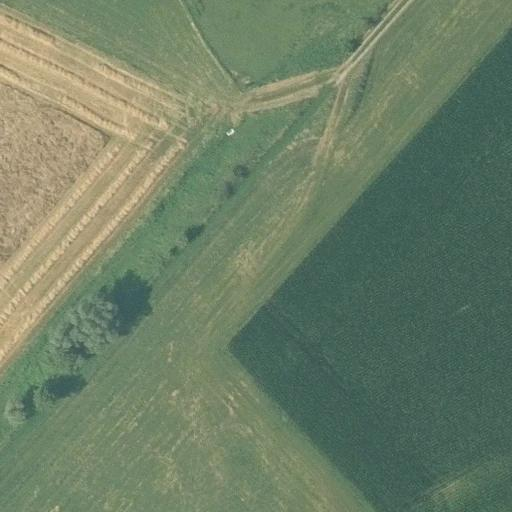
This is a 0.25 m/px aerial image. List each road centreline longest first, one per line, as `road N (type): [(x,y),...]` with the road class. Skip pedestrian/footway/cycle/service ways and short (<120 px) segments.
road 1 (track): [(0,458),(407,0)]
road 2 (track): [(328,139),(347,68),(255,101)]
